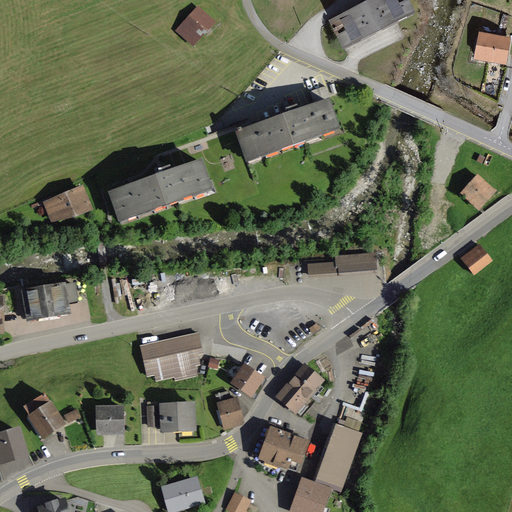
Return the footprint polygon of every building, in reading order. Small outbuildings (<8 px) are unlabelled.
[(344,16),(331,23),(343,46),(411,12),(405,0),(385,0),(346,20),(344,16)] [(217,25),(199,7),(176,30),(195,48),(217,25)] [(509,39),(480,34),(476,59),(505,64),(509,39)] [(310,92),(314,103),(330,97),(326,86),(310,92)] [(241,129),(237,131),(247,158),(336,126),(327,101),(315,106),(316,110),(253,132),(251,128),(242,132),(241,129)] [(284,118),(298,113),(296,106),(285,110),(286,113),(283,114),(284,118)] [(124,189),(111,193),(120,218),(209,187),(201,162),(188,167),(189,170),(125,193),(124,189)] [(157,179),(171,174),(169,167),(159,171),(159,173),(156,175),(157,179)] [(494,191),(477,176),(461,193),(478,209),(494,191)] [(67,196),(51,203),(57,217),(73,210),(74,214),(88,208),(80,191),(73,194),(72,192),(66,194),(67,196)] [(491,260),(476,241),(458,255),(473,275),(491,260)] [(337,264),(311,266),(312,277),(338,275),(338,269),(375,266),(374,255),(337,258),(337,264)] [(74,285),(23,294),(28,318),(69,311),(67,304),(77,303),(74,285)] [(198,333),(141,346),(143,355),(149,354),(151,363),(145,365),(148,376),(155,375),(156,381),(174,377),(175,380),(197,376),(195,366),(200,364),(198,355),(203,354),(198,333)] [(306,366),(292,381),(310,396),(313,393),(311,392),(312,389),(313,389),(321,380),(306,366)] [(235,382),(234,383),(251,394),(261,379),(245,367),(239,376),(235,374),(231,380),(235,382)] [(292,381),(278,397),(302,417),(315,401),(310,396),(292,381)] [(229,392),(216,396),(225,428),(243,423),(242,420),(236,399),(231,400),(229,392)] [(45,395),(25,407),(43,437),(63,425),(45,395)] [(192,404),(163,406),(164,429),(193,428),(192,404)] [(122,407),(97,408),(98,434),(123,433),(122,407)] [(159,425),(158,408),(148,408),(148,426),(159,425)] [(65,416),(68,422),(80,417),(77,410),(65,416)] [(273,430),(266,428),(260,440),(254,458),(260,461),(257,468),(276,474),(279,464),(286,467),(296,469),(306,442),(282,433),(283,428),(273,425),(273,426),(274,426),(273,430)] [(360,435),(335,426),(315,481),(330,487),(340,490),(360,435)] [(19,432),(0,437),(0,453),(2,461),(26,453),(19,432)] [(195,479),(162,489),(169,511),(170,511),(203,502),(195,479)] [(320,511),(330,487),(315,481),(314,484),(304,481),(292,511),(320,511)] [(242,511),(248,503),(235,496),(227,511),(242,511)] [(67,511),(63,501),(40,508),(40,510),(32,511),(67,511)]
